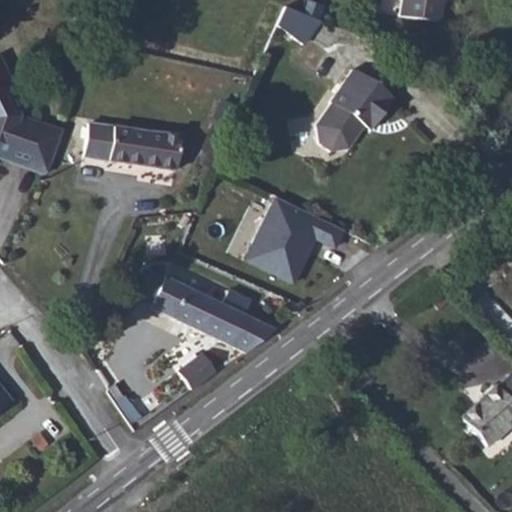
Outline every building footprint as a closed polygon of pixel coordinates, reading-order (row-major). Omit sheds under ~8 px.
[(441,0),(400,0),(398,16),(438,23),(441,0)] [(292,37),(302,18),(288,11),(278,30),(292,37)] [(1,159),(26,168),(35,142),(38,143),(44,126),(18,117),(5,90),(11,87),(0,64),(0,153),(3,155),(1,159)] [(376,121),(392,98),(351,70),(328,103),(330,104),(314,126),(317,144),(329,152),(346,149),(363,128),(372,118),(376,121)] [(209,169),(231,109),(217,104),(195,164),(209,169)] [(372,118),(363,128),(368,131),(376,121),(372,118)] [(173,172),(179,136),(87,122),(82,157),(173,172)] [(26,168),(43,174),(50,162),(60,132),(44,126),(38,143),(35,142),(26,168)] [(292,286),(314,241),(333,251),(342,232),(259,191),(227,254),(292,286)] [(134,300),(243,354),(272,330),(242,316),(220,305),(147,270),(134,300)] [(226,291),(220,305),(242,316),(249,302),(226,291)] [(176,372),(190,391),(214,372),(200,354),(176,372)] [(459,419),(485,448),(511,423),(511,381),(508,376),(494,388),(494,387),(459,419)] [(0,389),(0,411),(11,403),(0,389)] [(37,433),(30,439),(39,451),(46,445),(37,433)]
